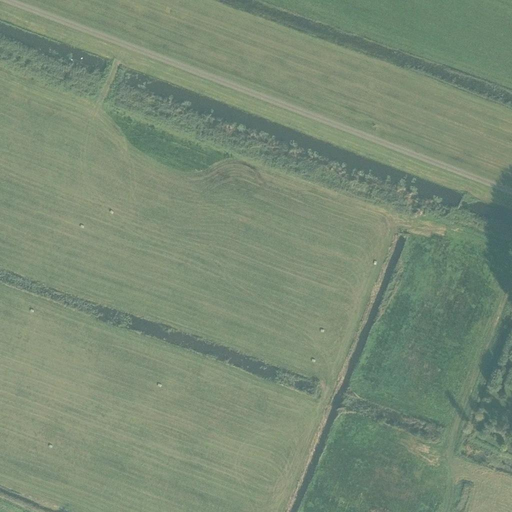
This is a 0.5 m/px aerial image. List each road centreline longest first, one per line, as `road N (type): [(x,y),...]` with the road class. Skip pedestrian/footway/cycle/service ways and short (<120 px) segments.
road 1 (unclassified): [(511,194),(1,0)]
road 2 (unknown): [(511,288),(450,440),(448,511)]
